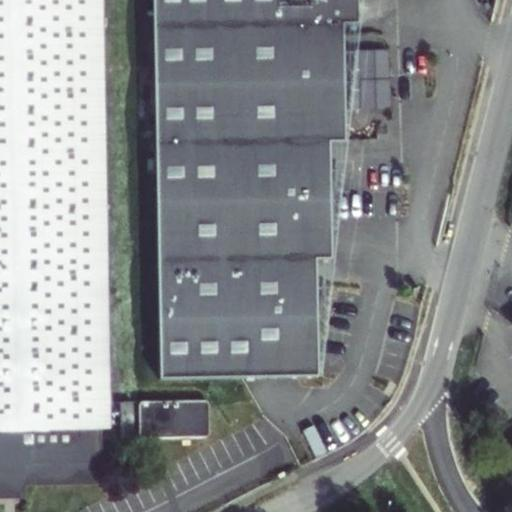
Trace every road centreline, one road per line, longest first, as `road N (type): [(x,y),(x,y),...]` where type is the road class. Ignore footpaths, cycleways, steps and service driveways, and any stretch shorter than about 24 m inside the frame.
road 1 (unclassified): [(444,323),(511,63)]
road 2 (unclassified): [(289,511),(346,478),(401,426),(444,323)]
road 3 (unclassified): [(472,511),(442,449),(444,323)]
